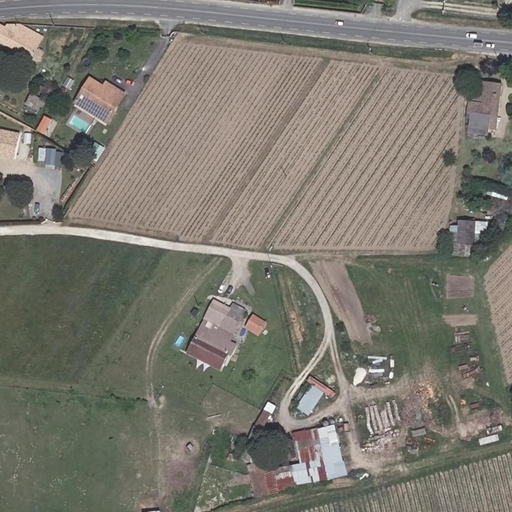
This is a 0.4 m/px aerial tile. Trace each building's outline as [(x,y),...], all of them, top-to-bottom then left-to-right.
[(10,22),(9,25),(4,23),(0,29),(0,37),(42,61),(46,55),(37,50),(45,35),(24,24),(10,22)] [(107,110),(102,118),(109,123),(126,95),(118,91),(116,94),(105,88),(91,80),(80,99),(88,104),(91,99),(107,110)] [(476,82),(473,103),(469,102),(467,114),(470,115),(467,135),(483,137),(486,120),(479,119),(480,114),(496,117),(501,86),(476,82)] [(35,93),(25,106),(37,114),(46,101),(35,93)] [(88,104),(80,99),(77,103),(102,118),(107,110),(91,99),(88,104)] [(0,132),(0,155),(18,159),(22,136),(0,132)] [(99,161),(105,149),(98,145),(91,156),(99,161)] [(65,164),(66,150),(41,148),(40,162),(65,164)] [(459,223),(458,236),(450,235),(448,255),(470,257),(474,225),(459,223)] [(215,302),(188,349),(220,366),(224,357),(229,359),(236,347),(231,344),(217,336),(221,330),(216,327),(219,322),(217,321),(224,308),(215,302)] [(231,312),(224,308),(217,321),(219,322),(216,327),(221,330),(217,336),(231,344),(247,315),(233,307),(231,312)] [(258,337),(264,328),(254,321),(248,331),(258,337)] [(216,372),(220,366),(188,349),(185,354),(216,372)] [(313,415),(327,387),(313,380),(299,408),(313,415)] [(265,429),(277,406),(269,402),(258,425),(265,429)] [(323,463),(327,481),(345,477),(335,431),(320,434),(321,441),(310,443),(314,464),(323,463)] [(300,467),(289,469),(294,487),(327,481),(323,463),(314,464),(310,443),(297,445),(300,467)] [(294,487),(289,469),(272,472),(263,466),(247,469),(254,498),(294,488),(294,487)]
